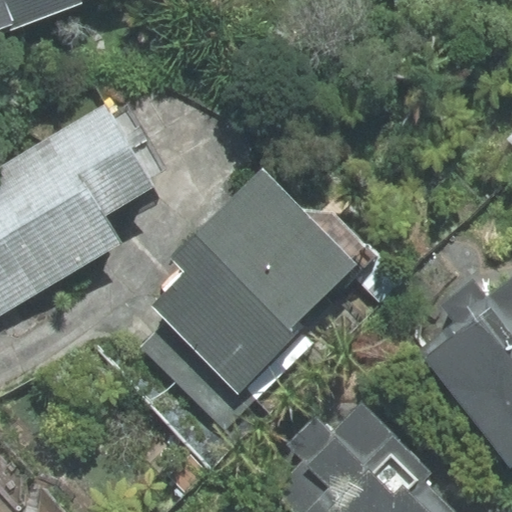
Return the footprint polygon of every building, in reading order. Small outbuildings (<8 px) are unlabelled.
[(91,0),(0,0),(0,37),(93,5),(91,0)] [(0,315),(110,252),(96,227),(145,199),(94,111),(0,165),(0,315)] [(345,274),(249,178),(159,268),(173,281),(139,314),(157,332),(139,350),(205,415),(345,274)] [(419,363),(410,370),(511,493),(511,492),(511,280),(510,278),(474,307),(461,291),(429,317),(424,335),(431,343),(414,356),(419,363)] [(266,498),(279,511),(436,511),(414,488),(421,481),(352,407),(336,422),(323,424),(306,431),(284,452),(299,468),(266,498)]
